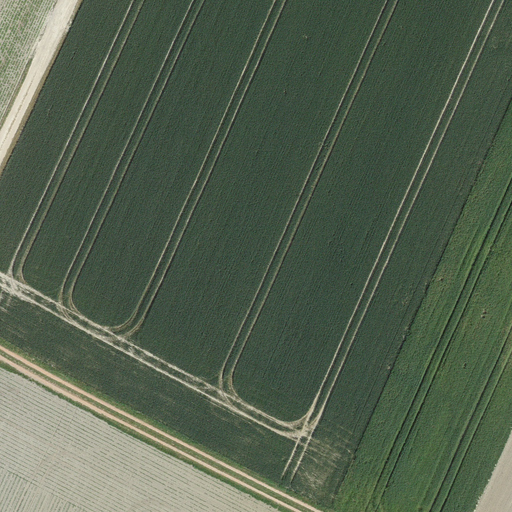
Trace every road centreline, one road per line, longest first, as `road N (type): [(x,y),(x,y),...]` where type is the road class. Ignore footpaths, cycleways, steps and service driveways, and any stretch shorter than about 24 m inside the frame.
road 1 (track): [(0,352),(307,511)]
road 2 (track): [(69,0),(0,153)]
